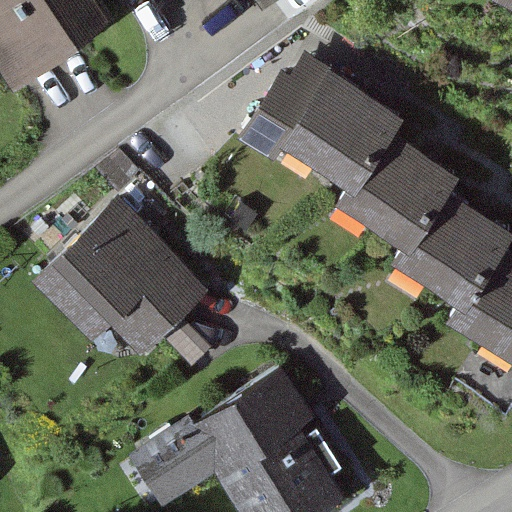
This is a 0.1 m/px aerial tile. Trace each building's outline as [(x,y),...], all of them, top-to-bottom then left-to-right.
[(131,18),(116,0),(0,0),(0,33),(44,88),(131,18)] [(270,0),(278,10),(291,0),(270,0)] [(313,73),(301,66),(255,143),(297,168),(305,154),(376,197),(441,236),(425,262),(488,300),(476,321),(511,342),(511,205),(482,187),(492,171),(422,129),(432,112),(328,49),(313,73)] [(131,194),(57,276),(153,363),(228,280),(131,194)] [(297,358),(157,455),(189,501),(234,469),(263,511),(326,511),(364,486),(325,430),(340,419),(297,358)]
